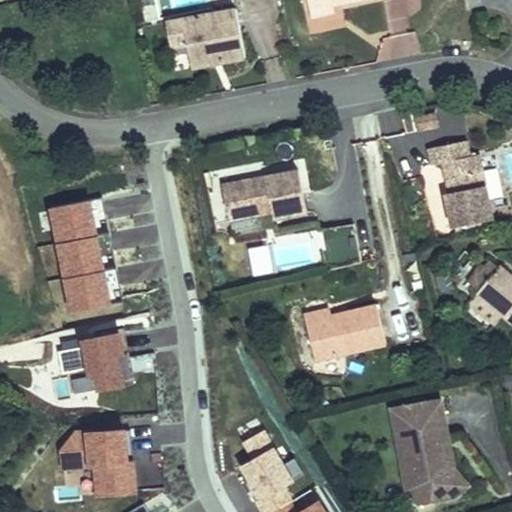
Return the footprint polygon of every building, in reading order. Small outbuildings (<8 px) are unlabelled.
[(388,0),(317,0),(320,14),(389,1),(388,0)] [(253,10),(181,21),(183,48),(204,45),(207,68),(261,59),(253,10)] [(437,111),(413,115),(416,131),(439,127),(437,111)] [(481,123),(441,131),(464,217),(509,206),(494,143),(486,145),(481,123)] [(315,177),(239,190),(246,226),(289,220),(291,228),(325,223),(315,177)] [(324,227),(326,267),(359,266),(357,225),(324,227)] [(511,267),(508,264),(484,294),(511,317),(511,267)] [(389,302),(315,320),(325,359),(398,342),(389,302)] [(63,374),(89,369),(94,396),(132,389),(121,334),(57,347),(63,374)] [(458,398),(409,407),(422,475),(436,472),(439,488),(449,500),(472,495),(481,487),(465,468),(462,451),(457,452),(455,437),(465,435),(458,398)] [(261,511),(266,511),(291,503),(284,484),(304,477),(292,446),(274,453),(261,419),(218,435),(240,494),(253,489),(261,511)] [(465,435),(455,437),(457,452),(462,451),(465,468),(481,487),(486,483),(471,466),(465,435)] [(436,472),(422,475),(424,489),(437,502),(449,500),(439,488),(436,472)]
